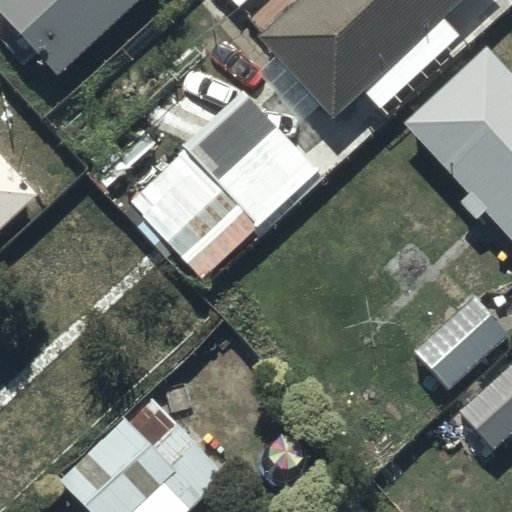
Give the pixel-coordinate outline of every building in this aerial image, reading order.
[(141,0),(0,0),(0,11),(60,76),(141,0)] [(289,0),(257,29),(332,111),(454,0),(289,0)] [(511,67),(484,38),(403,115),(471,187),(461,196),(476,212),(483,205),(511,235),(511,67)] [(0,235),(42,197),(0,150),(0,235)] [(414,347),(447,385),(508,332),(475,294),(414,347)] [(511,357),(457,405),(492,445),(511,427),(511,357)] [(176,511),(223,466),(151,393),(128,416),(121,410),(56,475),(92,511),(176,511)]
